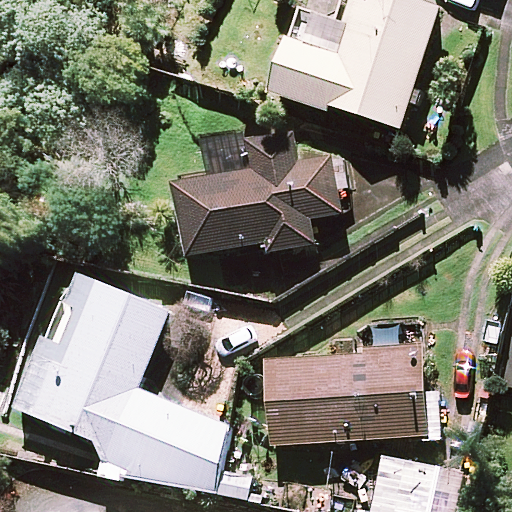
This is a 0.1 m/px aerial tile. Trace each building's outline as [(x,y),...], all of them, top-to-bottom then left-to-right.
[(310,0),(281,93),(406,133),(445,12),(408,0),(310,0)] [(306,166),(304,156),(251,163),(248,141),(213,147),(218,183),(182,188),(192,259),(270,248),(271,256),(320,249),(317,222),(348,218),(339,161),(306,166)] [(174,314),(99,286),(83,280),(75,301),(86,306),(69,350),(49,343),(22,413),(107,446),(102,458),(212,500),(239,432),(143,395),(174,314)] [(434,439),(429,353),(272,364),(278,449),(434,439)] [(440,511),(448,470),(371,458),(362,511),(440,511)]
